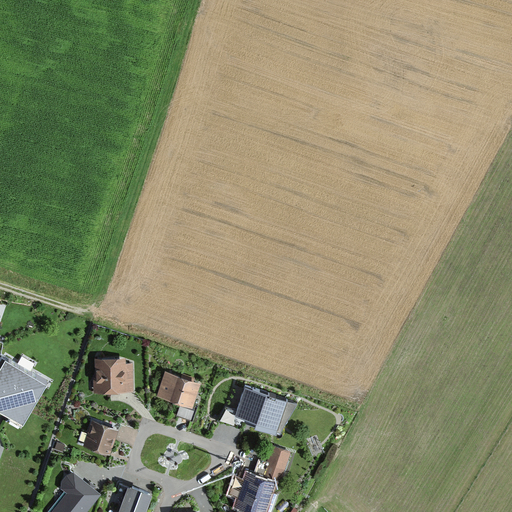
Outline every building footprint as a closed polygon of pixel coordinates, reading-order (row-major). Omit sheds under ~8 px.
[(47,379),(5,355),(0,364),(0,407),(7,412),(23,421),(47,379)] [(126,359),(95,361),(96,392),(134,390),(133,366),(127,366),(126,359)] [(199,383),(165,372),(157,395),(191,406),(199,383)] [(289,393),(248,379),(238,407),(280,422),(289,393)] [(181,404),(177,414),(191,418),(194,408),(181,404)] [(116,428),(92,420),(84,445),(108,453),(116,428)] [(287,459),(271,454),(265,474),(281,479),(287,459)] [(87,511),(102,494),(73,470),(61,485),(69,492),(53,511),(87,511)] [(246,479),(238,476),(232,494),(237,495),(234,505),(257,511),(264,511),(274,481),(248,473),(246,479)] [(146,511),(153,492),(125,483),(115,511),(146,511)]
